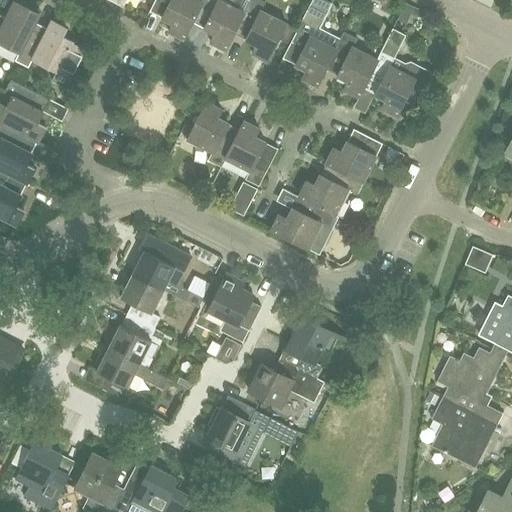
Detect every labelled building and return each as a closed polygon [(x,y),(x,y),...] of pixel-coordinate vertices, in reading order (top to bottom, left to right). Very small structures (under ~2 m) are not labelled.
[(201,1),(201,0),(155,0),(150,11),(172,23),(168,31),(183,39),(192,22),(191,22),(202,1),(201,1)] [(243,12),(248,0),(201,0),(201,1),(202,1),(191,22),(192,22),(214,33),(210,41),(225,49),(233,33),(243,12)] [(267,60),(286,23),(261,11),(265,2),(260,0),(248,0),(243,12),(233,33),(256,44),(252,53),(267,60)] [(325,69),(335,48),(310,36),(314,27),(318,29),(331,3),(324,0),(311,0),(282,58),(305,69),(301,78),(317,86),(325,69)] [(47,28),(37,22),(42,11),(30,6),(29,8),(14,1),(5,17),(6,17),(0,28),(0,42),(19,52),(15,60),(28,67),(32,59),(47,28)] [(65,87),(84,49),(72,43),(73,41),(63,35),(67,27),(51,20),(47,28),(32,59),(56,71),(51,81),(65,87)] [(430,71),(410,61),(404,62),(394,57),(405,35),(392,28),(376,58),(377,59),(362,88),(363,88),(385,99),(381,108),(396,115),(406,95),(419,101),(431,76),(430,71)] [(377,59),(376,58),(352,46),(356,38),(343,31),(335,48),(325,69),(348,80),(343,89),(358,96),(363,88),(362,88),(377,59)] [(37,122),(49,99),(10,79),(3,93),(12,97),(0,119),(0,121),(38,141),(45,126),(37,122)] [(240,129),(239,129),(217,118),(221,109),(206,101),(187,139),(212,152),(208,160),(221,167),(225,159),(225,158),(240,129)] [(259,186),(278,148),(265,142),(255,137),(259,128),(243,120),(239,129),(240,129),(225,158),(225,159),(250,171),(245,179),(259,186)] [(35,168),(26,164),(38,141),(0,121),(0,169),(27,183),(35,168)] [(362,181),(382,143),(353,128),(347,141),(341,151),(333,147),(325,162),(362,181)] [(356,194),(362,181),(325,162),(314,185),(306,181),(298,195),(335,215),(348,190),(356,194)] [(0,169),(0,216),(15,224),(17,221),(24,209),(16,205),(27,183),(0,169)] [(308,249),(321,223),(329,227),(335,215),(298,195),(287,218),(278,214),(271,230),(308,249)] [(183,271),(183,270),(191,255),(161,240),(154,255),(143,250),(131,273),(163,289),(186,301),(191,291),(183,287),(183,271)] [(490,255),(491,254),(474,246),(472,246),(467,258),(465,263),(466,264),(475,268),(487,263),(490,255)] [(151,313),(163,289),(131,273),(120,297),(132,303),(126,314),(137,319),(154,328),(154,327),(160,317),(151,313)] [(223,331),(242,341),(248,329),(249,330),(261,305),(250,300),(253,294),(238,286),(241,280),(226,273),(208,309),(229,320),(223,331)] [(191,291),(186,301),(198,307),(202,297),(191,291)] [(493,301),(477,334),(494,343),(511,351),(511,296),(507,294),(501,306),(493,301)] [(314,362),(321,347),(330,352),(339,335),(303,316),(281,360),(313,376),(316,378),(322,366),(314,362)] [(144,354),(151,340),(159,344),(165,333),(154,327),(154,328),(137,319),(131,330),(119,324),(108,347),(145,366),(150,357),(144,354)] [(0,375),(8,380),(23,350),(22,349),(0,337),(0,375)] [(168,378),(145,366),(108,347),(96,371),(108,377),(102,388),(130,402),(136,391),(128,386),(134,374),(162,388),(168,378)] [(481,402),(502,359),(478,347),(473,357),(464,353),(460,359),(457,357),(456,359),(449,356),(436,381),(447,386),(442,397),(486,419),(492,408),(481,402)] [(321,386),(311,381),(313,376),(281,360),(275,370),(261,363),(248,389),(280,406),(289,389),(313,402),(321,386)] [(433,405),(438,397),(429,392),(425,400),(433,405)] [(216,406),(208,424),(212,426),(206,437),(219,443),(214,452),(239,465),(244,454),(248,456),(268,416),(227,395),(221,407),(220,408),(216,406)] [(486,419),(442,397),(431,419),(441,424),(430,445),(474,467),(488,439),(478,434),(486,419)] [(68,473),(56,467),(62,455),(34,440),(15,478),(28,485),(22,495),(37,502),(50,509),(59,492),(68,473)] [(342,511),(373,511),(369,446),(338,448),(342,511)] [(92,452),(74,487),(89,495),(82,508),(89,511),(111,511),(123,489),(113,483),(121,467),(92,452)] [(111,511),(127,511),(128,510),(131,511),(179,511),(188,494),(173,486),(178,478),(151,464),(142,482),(130,476),(123,489),(111,511)] [(508,511),(511,506),(511,475),(502,497),(487,489),(474,511),(473,511),(469,509),(467,511),(508,511)] [(452,495),(446,486),(436,493),(442,501),(452,495)]
